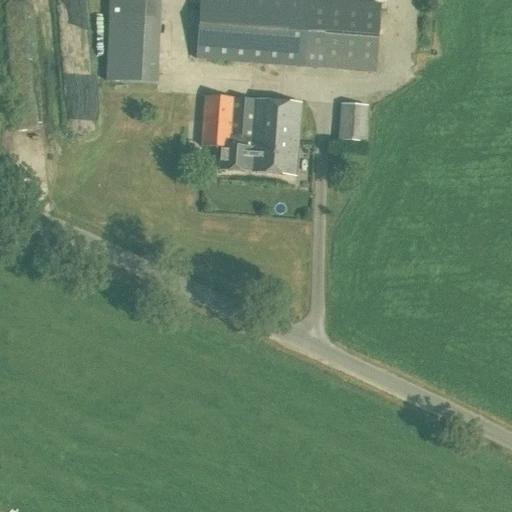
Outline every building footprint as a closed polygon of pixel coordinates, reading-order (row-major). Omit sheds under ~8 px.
[(158,85),(161,0),(108,0),(105,83),(158,85)] [(374,73),(379,5),(307,0),(199,0),(195,60),(374,73)] [(227,148),(230,100),(203,98),(199,146),(217,148),(227,148)] [(227,148),(217,148),(216,170),(295,176),(300,105),(230,100),(227,148)] [(364,143),(367,107),(340,105),(337,141),(364,143)]
